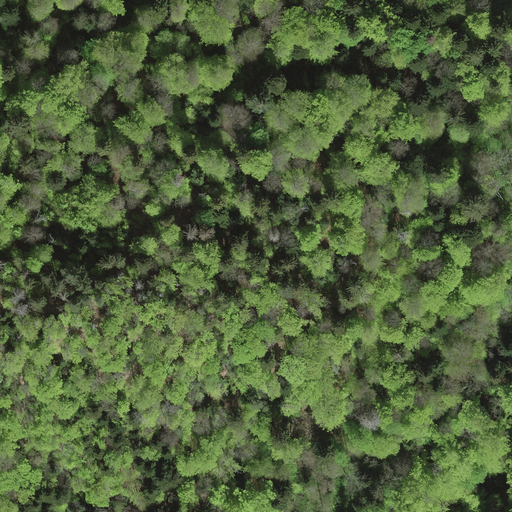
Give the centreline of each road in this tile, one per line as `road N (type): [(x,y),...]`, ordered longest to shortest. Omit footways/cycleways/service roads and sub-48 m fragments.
road 1 (track): [(92,0),(142,28),(337,46),(485,95),(504,74),(480,20),(511,6)]
road 2 (track): [(511,263),(443,413),(379,511)]
